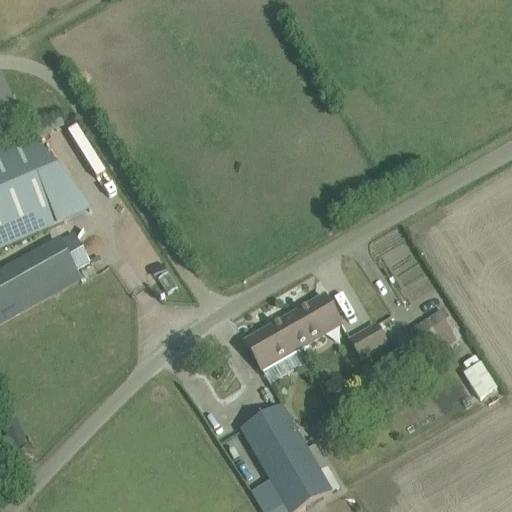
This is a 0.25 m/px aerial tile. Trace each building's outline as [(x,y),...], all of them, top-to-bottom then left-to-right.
[(28,135),(0,146),(0,254),(89,216),(28,135)] [(381,262),(408,250),(399,231),(373,242),(381,262)] [(0,326),(81,282),(75,272),(60,244),(0,277),(0,326)] [(414,313),(419,320),(433,311),(435,315),(445,309),(438,298),(414,313)] [(283,324),(300,353),(342,328),(325,299),(283,324)] [(397,385),(460,341),(442,313),(388,348),(375,327),(349,343),(361,364),(374,356),(389,381),(397,385)] [(300,353),(283,324),(245,345),(262,374),(300,353)] [(484,364),(463,378),(481,406),(503,392),(484,364)] [(283,409),(241,433),(261,467),(271,484),(286,511),(304,511),(333,496),(320,473),(328,469),(315,447),(308,452),(303,443),(283,409)]
